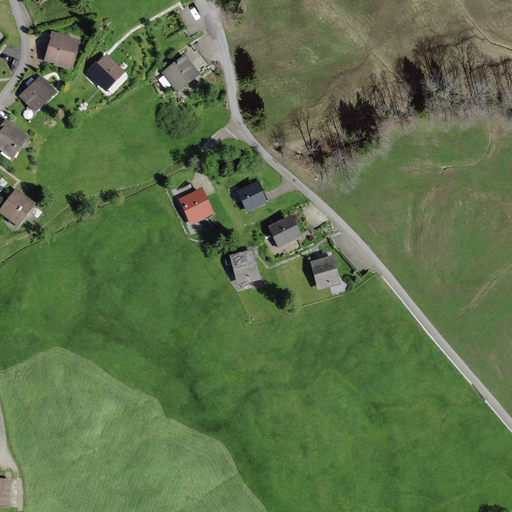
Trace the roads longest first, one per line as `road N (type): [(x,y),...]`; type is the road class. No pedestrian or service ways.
road 1 (unclassified): [(511,425),(362,246),(248,137)]
road 2 (residential): [(248,137),(234,109),(219,31),(201,0)]
